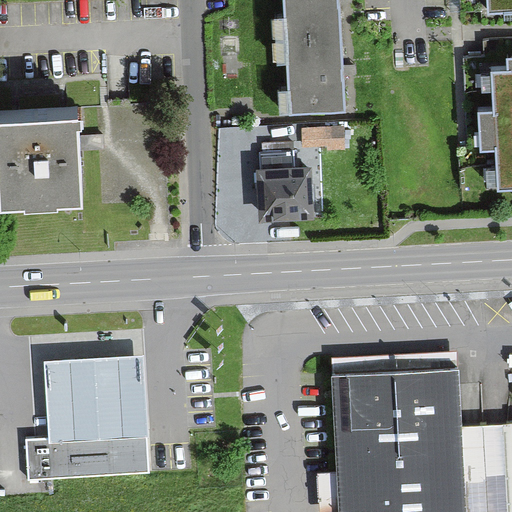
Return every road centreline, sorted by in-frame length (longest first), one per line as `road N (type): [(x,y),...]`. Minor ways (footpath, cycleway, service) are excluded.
road 1 (primary): [(511,259),(202,276)]
road 2 (residential): [(190,0),(202,276)]
road 3 (primary): [(202,276),(0,287)]
